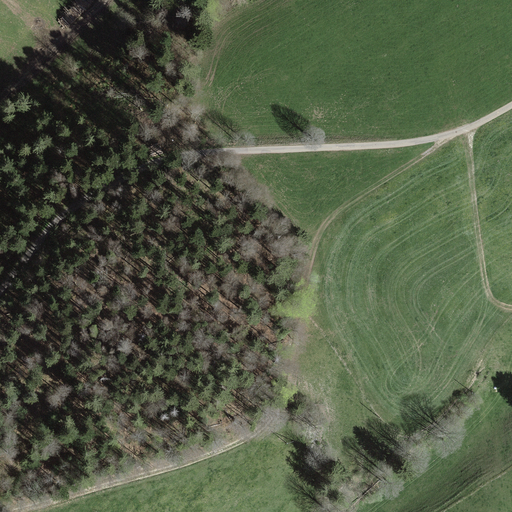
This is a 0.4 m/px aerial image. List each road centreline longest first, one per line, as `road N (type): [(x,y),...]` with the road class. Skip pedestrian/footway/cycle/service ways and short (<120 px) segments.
road 1 (unclassified): [(511,105),(426,140),(191,152),(155,161),(73,205),(0,289)]
road 2 (track): [(468,127),(486,287),(494,301),(511,307)]
road 3 (track): [(0,100),(99,0)]
